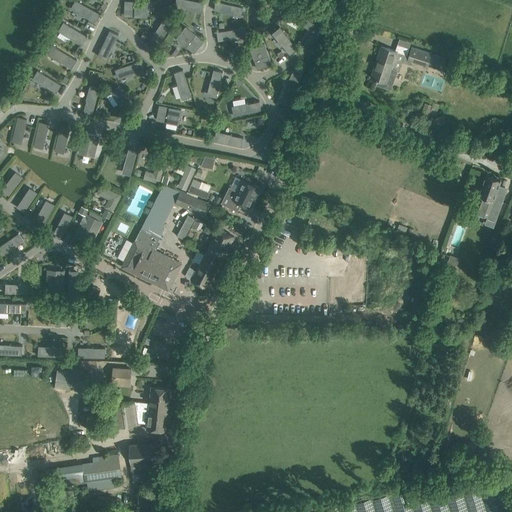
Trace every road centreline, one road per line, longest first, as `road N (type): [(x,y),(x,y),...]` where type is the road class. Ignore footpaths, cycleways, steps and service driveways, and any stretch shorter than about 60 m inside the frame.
road 1 (unclassified): [(182,511),(179,434),(192,368),(331,88),(364,0)]
road 2 (track): [(331,88),(436,145),(511,172)]
